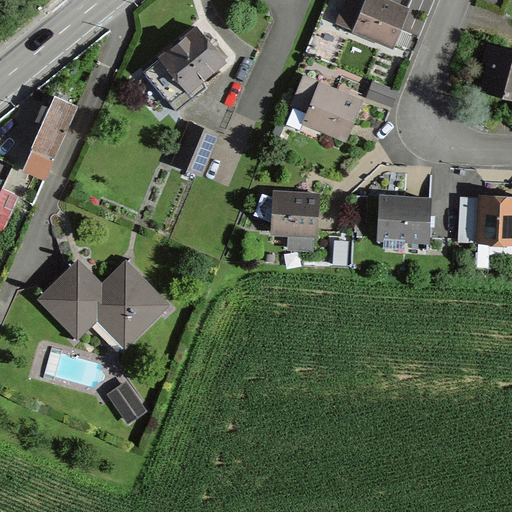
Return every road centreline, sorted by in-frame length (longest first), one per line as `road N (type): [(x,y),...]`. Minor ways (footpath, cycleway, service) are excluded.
road 1 (residential): [(459,0),(425,86),(427,125),(446,143),(511,147)]
road 2 (secondary): [(101,0),(0,83)]
